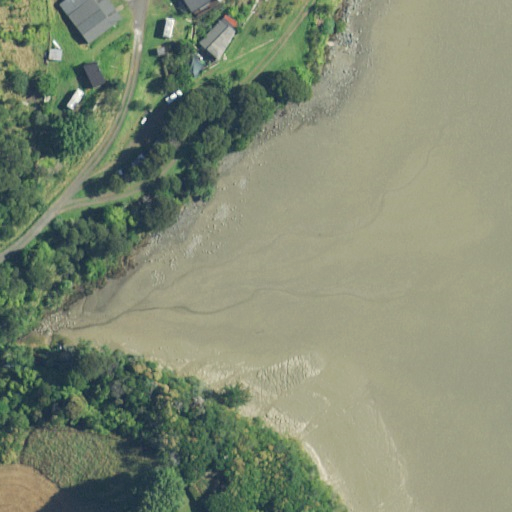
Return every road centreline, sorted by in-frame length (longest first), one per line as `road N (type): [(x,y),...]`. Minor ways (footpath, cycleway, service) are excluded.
road 1 (track): [(309,0),(268,49),(172,96),(134,140),(78,179)]
road 2 (track): [(54,206),(106,200),(155,176),(278,37)]
